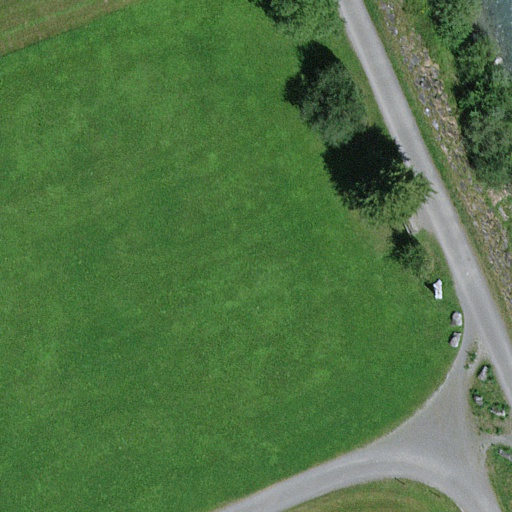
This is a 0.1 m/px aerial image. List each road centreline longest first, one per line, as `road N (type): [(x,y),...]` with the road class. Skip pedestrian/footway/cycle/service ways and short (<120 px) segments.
road 1 (track): [(511,376),(355,0)]
road 2 (track): [(483,511),(427,467),(339,478),(259,511)]
road 3 (track): [(485,317),(427,467)]
